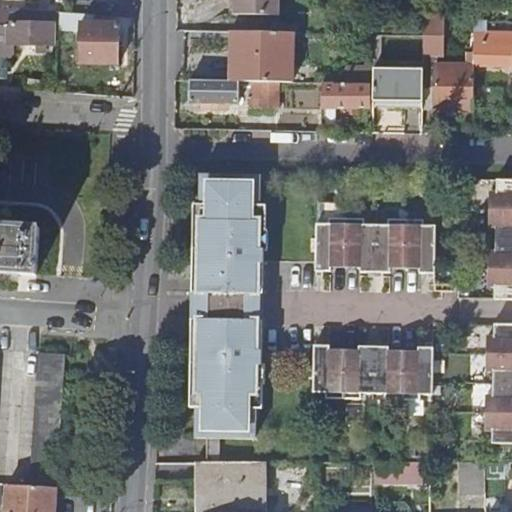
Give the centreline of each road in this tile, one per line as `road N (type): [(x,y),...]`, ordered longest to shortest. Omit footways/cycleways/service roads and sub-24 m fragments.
road 1 (residential): [(146,306),(511,313)]
road 2 (residential): [(152,152),(511,157)]
road 3 (residential): [(133,511),(146,306)]
road 4 (residential): [(146,306),(152,152)]
road 5 (residential): [(0,112),(153,124)]
road 6 (residential): [(153,124),(155,0)]
